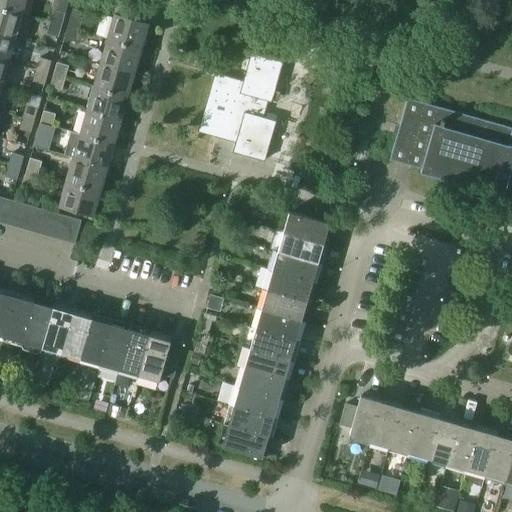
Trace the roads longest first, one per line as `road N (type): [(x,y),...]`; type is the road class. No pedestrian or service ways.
road 1 (residential): [(271,511),(0,435)]
road 2 (residential): [(437,372),(471,337),(496,242),(401,216)]
road 3 (residential): [(201,309),(0,249)]
road 4 (residential): [(292,511),(333,344)]
road 5 (residential): [(333,344),(369,230),(401,216)]
